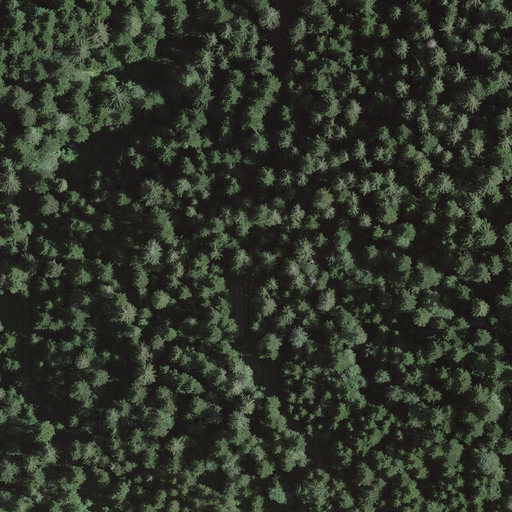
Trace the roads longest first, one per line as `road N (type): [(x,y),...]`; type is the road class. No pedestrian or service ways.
road 1 (track): [(376,511),(305,438),(272,394),(253,349),(260,158),(290,0)]
road 2 (track): [(0,223),(146,102),(239,0)]
road 3 (track): [(118,511),(59,440),(0,314)]
